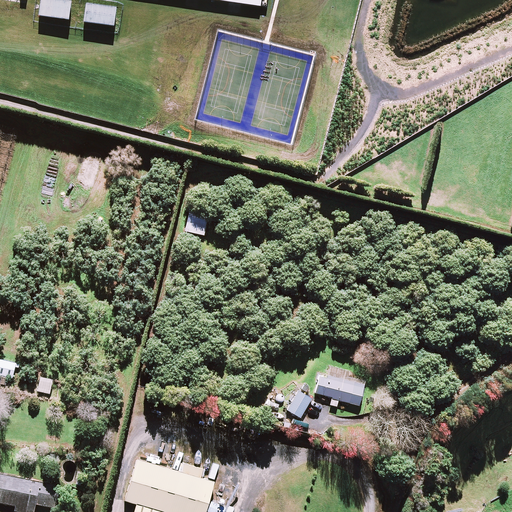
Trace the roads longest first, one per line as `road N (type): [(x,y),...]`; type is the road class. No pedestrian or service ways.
road 1 (track): [(511,233),(0,98)]
road 2 (track): [(317,182),(365,127),(374,97),(362,68),(369,0)]
road 3 (track): [(511,50),(395,95)]
